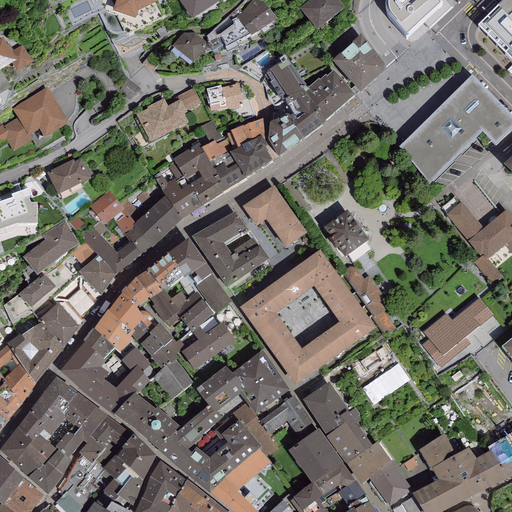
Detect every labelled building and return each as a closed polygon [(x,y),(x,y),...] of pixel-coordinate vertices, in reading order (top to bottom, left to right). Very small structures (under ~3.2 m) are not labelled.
[(110,0),(115,9),(112,15),(135,24),(138,16),(160,5),(157,0),(110,0)] [(180,0),(178,2),(192,23),(218,6),(219,8),(231,0),(180,0)] [(250,41),(251,43),(276,26),(258,0),(253,0),(241,15),(236,19),(237,20),(250,41)] [(339,0),(308,0),(299,7),(317,29),(345,7),(339,0)] [(443,5),(438,0),(385,0),(385,3),(385,8),(386,13),(388,16),(406,39),(443,5)] [(511,7),(508,3),(478,32),(511,66),(511,7)] [(250,41),(237,20),(232,23),(233,28),(217,39),(213,34),(206,40),(209,46),(207,46),(211,54),(223,47),(226,53),(250,41)] [(194,35),(183,36),(172,50),(193,69),(204,54),(207,45),(194,35)] [(361,35),(332,60),(359,92),(383,72),(384,68),(385,65),(384,61),(361,35)] [(0,74),(1,74),(12,67),(17,76),(33,66),(22,47),(10,54),(3,41),(0,43),(0,74)] [(281,60),(267,69),(273,79),(269,81),(279,96),(281,95),(283,98),(285,97),(302,86),(304,84),(287,58),(286,59),(283,54),(279,57),(281,60)] [(304,84),(302,86),(326,120),(355,92),(334,68),(327,74),(326,73),(319,78),(318,77),(309,86),(306,83),(304,84)] [(0,97),(11,92),(1,74),(0,74),(0,97)] [(511,115),(472,75),(398,147),(432,181),(482,132),(496,145),(511,129),(511,115)] [(141,92),(127,80),(118,92),(130,103),(141,92)] [(304,137),(326,120),(302,86),(285,97),(292,110),(288,113),(303,136),(304,137)] [(210,91),(215,112),(229,109),(230,112),(243,109),(239,89),(225,92),(224,89),(210,91)] [(67,128),(47,92),(12,112),(17,120),(4,127),(2,125),(0,126),(0,144),(6,141),(13,154),(31,143),(29,139),(39,133),(44,141),(67,128)] [(167,106),(141,119),(154,144),(189,127),(185,117),(187,116),(182,105),(169,112),(167,106)] [(303,136),(288,113),(270,120),(268,137),(280,156),(287,151),(286,148),(303,136)] [(231,130),(226,133),(227,135),(232,148),(242,143),(241,142),(262,133),(264,132),(262,117),(230,128),(231,130)] [(201,126),(210,142),(215,139),(215,141),(222,137),(213,120),(201,126)] [(232,148),(230,149),(237,161),(246,176),(247,178),(273,162),(271,159),(272,158),(263,144),(267,142),(262,133),(241,142),(242,143),(232,148)] [(210,142),(201,146),(213,167),(224,161),(227,166),(237,161),(230,149),(232,148),(227,135),(222,137),(215,141),(215,139),(210,142)] [(172,158),(175,163),(198,193),(195,194),(202,204),(223,191),(222,190),(213,174),(216,172),(213,167),(201,146),(199,143),(172,158)] [(511,154),(503,163),(511,172),(511,154)] [(224,161),(213,167),(216,172),(213,174),(222,190),(246,176),(237,161),(227,166),(224,161)] [(198,193),(175,163),(154,176),(166,194),(181,218),(202,204),(195,194),(198,193)] [(84,165),(53,177),(61,197),(92,184),(84,165)] [(273,184),(243,205),(256,224),(265,218),(285,247),(307,231),(273,184)] [(0,197),(0,227),(16,222),(37,222),(37,200),(30,201),(29,195),(32,194),(29,185),(27,186),(23,188),(16,191),(11,192),(12,195),(0,199),(0,197)] [(109,190),(90,205),(104,224),(112,217),(125,234),(135,225),(133,223),(134,222),(124,208),(124,207),(109,190)] [(133,223),(135,225),(151,244),(152,246),(181,218),(166,194),(134,222),(133,223)] [(461,201),(446,214),(468,241),(483,228),(461,201)] [(483,228),(468,241),(481,256),(483,254),(488,259),(505,245),(511,253),(511,215),(506,208),(483,228)] [(236,209),(194,235),(207,255),(206,256),(226,286),(269,258),(236,209)] [(347,210),(324,227),(346,257),(369,240),(347,210)] [(66,220),(42,234),(45,240),(37,245),(24,255),(37,272),(67,250),(79,243),(66,220)] [(100,222),(93,229),(100,235),(107,229),(100,222)] [(92,228),(81,238),(98,254),(116,272),(151,244),(135,225),(125,234),(130,240),(117,252),(100,235),(93,229),(92,228)] [(189,236),(169,251),(183,272),(185,275),(189,272),(196,281),(212,271),(206,261),(189,236)] [(241,306),(296,383),(327,361),(375,327),(319,249),(241,306)] [(148,268),(136,275),(150,295),(149,295),(150,296),(163,287),(160,283),(165,279),(169,283),(183,272),(169,251),(147,266),(148,268)] [(116,272),(98,254),(79,271),(100,294),(116,272)] [(501,275),(488,259),(483,254),(481,256),(473,262),(491,283),(501,275)] [(349,267),(342,272),(373,316),(371,317),(385,336),(396,329),(384,312),(386,310),(380,302),(385,299),(369,275),(364,279),(356,268),(349,267)] [(232,300),(212,271),(196,281),(197,283),(194,285),(198,290),(213,313),(232,300)] [(23,287),(18,291),(23,296),(28,302),(31,307),(56,285),(44,273),(40,275),(34,280),(31,282),(26,284),(23,287)] [(150,295),(136,275),(120,294),(125,300),(128,297),(136,304),(149,295),(150,295)] [(163,287),(150,296),(154,303),(151,305),(162,321),(169,326),(180,317),(176,311),(179,309),(177,306),(171,297),(164,286),(163,287)] [(181,290),(171,297),(177,306),(187,298),(181,290)] [(187,298),(177,306),(179,309),(176,311),(180,317),(191,331),(199,324),(213,313),(198,290),(187,298)] [(125,300),(120,294),(109,307),(131,328),(132,326),(144,314),(142,312),(136,304),(128,297),(125,300)] [(452,320),(447,313),(423,332),(428,339),(421,344),(440,368),(471,344),(465,337),(493,315),(480,298),(452,320)] [(38,318),(41,322),(64,346),(79,326),(58,301),(38,318)] [(108,307),(94,326),(95,327),(120,349),(133,335),(131,333),(135,329),(132,326),(131,328),(109,307),(108,307)] [(133,335),(139,342),(151,332),(149,330),(158,323),(149,314),(150,313),(146,310),(144,309),(142,312),(144,314),(132,326),(135,329),(131,333),(133,335)] [(160,321),(158,323),(149,330),(151,332),(139,342),(150,354),(163,343),(164,344),(172,336),(173,336),(160,321)] [(199,324),(191,331),(198,338),(181,350),(194,370),(236,339),(222,321),(205,332),(199,324)] [(7,342),(8,344),(21,362),(36,382),(64,346),(41,322),(7,342)] [(120,349),(95,327),(84,340),(106,359),(100,365),(108,370),(111,372),(122,358),(125,354),(120,349)] [(150,354),(150,355),(161,368),(152,376),(172,399),(193,381),(175,358),(177,357),(174,355),(184,347),(186,346),(179,338),(176,340),(172,336),(164,344),(163,343),(150,354)] [(511,339),(501,348),(511,361),(511,339)] [(60,369),(83,391),(94,377),(101,382),(103,377),(108,370),(100,365),(106,359),(84,340),(60,369)] [(8,344),(0,350),(0,374),(3,377),(21,362),(8,344)] [(125,354),(122,358),(131,369),(137,364),(142,370),(151,363),(136,345),(125,354)] [(226,364),(197,386),(209,403),(215,411),(240,392),(243,396),(256,413),(291,387),(279,372),(262,349),(232,371),(226,364)] [(21,362),(3,377),(23,402),(36,382),(21,362)] [(142,370),(137,364),(131,369),(116,386),(103,377),(101,382),(94,377),(83,391),(113,414),(115,412),(135,390),(138,393),(150,379),(142,370)] [(3,377),(0,374),(0,412),(7,418),(23,402),(3,377)] [(60,412),(78,391),(55,375),(29,410),(30,411),(54,430),(65,416),(60,412)] [(328,380),(303,398),(327,434),(353,416),(328,380)] [(139,432),(158,408),(138,393),(135,390),(115,412),(139,432)] [(96,406),(78,391),(60,412),(65,416),(73,423),(74,422),(79,427),(96,406)] [(281,405),(260,420),(269,433),(286,421),(297,436),(314,424),(293,394),(280,404),(281,405)] [(215,411),(209,403),(182,426),(175,431),(157,448),(157,449),(181,469),(209,491),(210,491),(224,476),(259,447),(262,445),(239,418),(231,425),(221,432),(224,435),(228,441),(208,456),(199,447),(196,445),(191,451),(187,447),(203,434),(201,433),(222,417),(215,411)] [(90,434),(107,413),(96,406),(79,427),(74,433),(68,430),(55,444),(56,445),(59,448),(68,456),(83,439),(85,440),(86,442),(79,451),(81,453),(76,459),(87,468),(93,462),(92,461),(93,459),(106,446),(91,435),(90,434)] [(160,407),(158,408),(139,432),(157,448),(175,431),(182,426),(160,407)] [(54,430),(30,411),(17,427),(32,438),(33,439),(38,433),(46,439),(54,430)] [(132,433),(108,415),(91,435),(106,446),(93,459),(103,467),(132,433)] [(353,416),(327,434),(326,434),(346,461),(372,443),(353,416)] [(227,420),(214,430),(220,438),(224,435),(221,432),(231,425),(227,420)] [(511,421),(501,428),(507,437),(511,445),(511,421)] [(319,426),(288,448),(312,482),(313,481),(342,461),(343,460),(319,426)] [(32,438),(17,427),(0,447),(0,452),(12,463),(32,438)] [(156,453),(133,432),(132,433),(103,467),(105,468),(91,482),(98,488),(111,498),(130,509),(132,504),(137,496),(143,478),(156,453)] [(444,432),(418,448),(431,469),(433,468),(438,478),(412,491),(414,495),(401,503),(406,511),(438,511),(509,476),(508,475),(511,473),(511,445),(507,437),(488,447),(490,449),(476,456),(469,445),(455,451),(444,432)] [(48,459),(59,448),(56,445),(55,447),(46,439),(38,433),(33,439),(32,438),(12,463),(27,476),(37,467),(39,468),(48,459)] [(369,477),(392,461),(377,439),(372,443),(346,461),(361,482),(369,477)] [(271,461),(259,447),(224,476),(237,489),(271,461)] [(59,448),(48,459),(39,468),(37,467),(27,476),(48,494),(63,473),(71,458),(68,456),(59,448)] [(11,463),(0,453),(0,499),(3,502),(23,477),(24,475),(11,463)] [(87,468),(76,459),(66,478),(67,479),(59,490),(63,493),(56,502),(58,504),(54,506),(60,511),(81,511),(80,510),(98,488),(91,482),(105,468),(103,467),(93,459),(92,461),(93,462),(87,468)] [(186,479),(160,459),(150,475),(141,495),(160,502),(161,500),(171,504),(178,491),(186,479)] [(342,461),(313,481),(322,494),(326,499),(338,492),(356,480),(342,461)] [(392,461),(369,477),(389,505),(413,489),(392,461)] [(237,489),(224,476),(210,491),(235,511),(260,511),(258,510),(264,504),(250,490),(244,496),(237,489)] [(28,511),(44,494),(23,477),(3,502),(15,511),(28,511)] [(229,511),(186,478),(186,479),(178,491),(171,504),(167,511),(229,511)] [(356,480),(338,492),(351,507),(354,505),(355,506),(370,500),(356,480)] [(294,496),(286,502),(293,511),(328,511),(321,502),(323,500),(319,496),(322,494),(313,481),(312,482),(292,495),(294,496)] [(133,511),(167,511),(171,504),(161,500),(160,502),(141,495),(133,511)] [(128,511),(130,509),(111,498),(106,507),(93,501),(85,511),(128,511)] [(15,511),(3,502),(0,499),(0,511),(15,511)] [(268,511),(293,511),(286,502),(283,499),(268,511)] [(378,511),(370,500),(355,506),(359,511),(378,511)] [(58,511),(49,503),(38,511),(58,511)]
